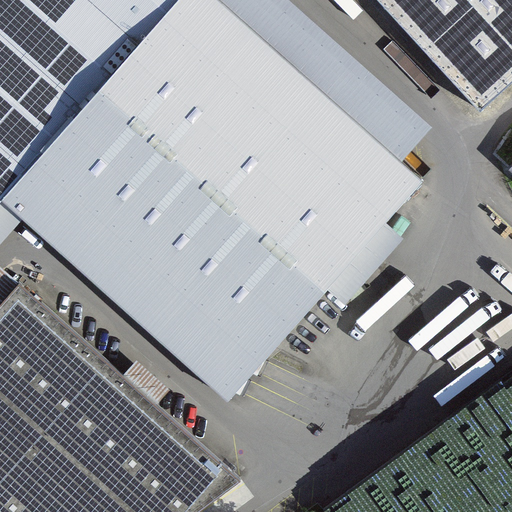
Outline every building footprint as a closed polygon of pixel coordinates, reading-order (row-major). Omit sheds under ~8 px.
[(413,176),(212,0),(0,0),(0,205),(213,405),(413,176)] [(511,0),(371,0),(471,110),(511,73),(511,0)] [(511,134),(496,151),(511,166),(511,134)] [(0,511),(193,511),(232,484),(12,281),(0,294),(0,511)] [(511,511),(511,385),(337,498),(346,511),(511,511)]
